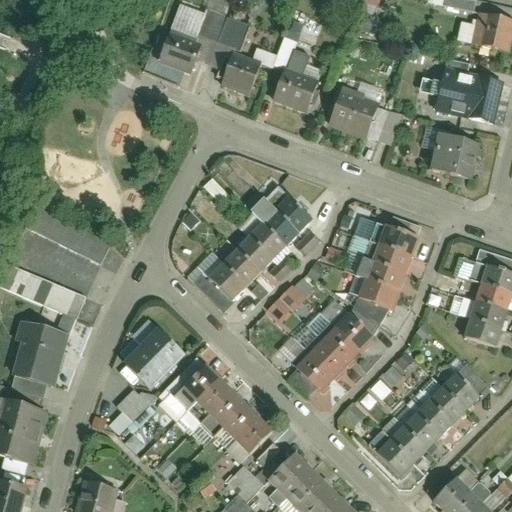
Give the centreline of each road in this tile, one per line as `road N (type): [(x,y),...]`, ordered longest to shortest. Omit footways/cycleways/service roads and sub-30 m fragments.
road 1 (residential): [(55,511),(104,356),(149,264)]
road 2 (residential): [(453,213),(403,346),(323,437)]
road 3 (residential): [(224,340),(310,259),(333,230),(354,178)]
road 4 (residential): [(204,116),(39,58)]
road 5 (residential): [(354,178),(204,116)]
road 6 (residential): [(395,509),(511,398)]
road 7 (residential): [(149,264),(204,116)]
road 8 (residential): [(323,437),(224,340)]
